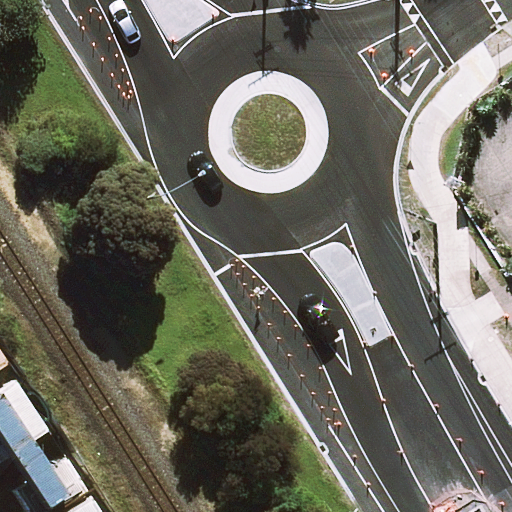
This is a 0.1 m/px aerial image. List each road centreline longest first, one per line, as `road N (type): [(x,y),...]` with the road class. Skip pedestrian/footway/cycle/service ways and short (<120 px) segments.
road 1 (secondary): [(360,163),(393,282),(509,511)]
road 2 (secondary): [(421,511),(372,430),(324,321),(238,226)]
road 3 (secondary): [(173,117),(185,82),(222,45),(299,37)]
road 4 (secondary): [(360,163),(297,223),(238,226)]
road 5 (residential): [(350,76),(468,0)]
road 6 (secondary): [(238,226),(186,181),(173,117)]
road 7 (secondary): [(173,117),(119,0)]
